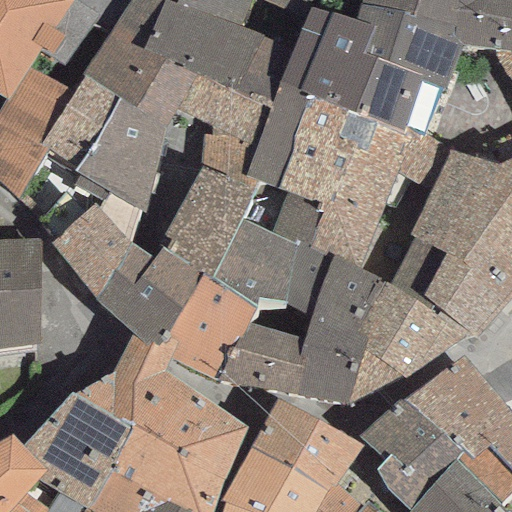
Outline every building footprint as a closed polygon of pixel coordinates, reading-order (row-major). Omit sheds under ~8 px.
[(0,0),(0,96),(6,100),(27,68),(41,47),(52,30),(71,0),(70,0),(0,0)] [(311,8),(313,0),(175,0),(174,4),(163,1),(162,0),(132,0),(81,74),(135,107),(164,60),(271,105),(281,80),(311,8)] [(493,49),(511,51),(511,0),(361,0),(361,1),(453,28),(463,46),(493,49)] [(405,128),(422,136),(438,89),(444,91),(463,46),(453,28),(361,1),(354,21),(311,8),(281,80),(402,135),(405,128)] [(51,54),(62,37),(52,30),(41,47),(51,54)] [(387,286),(468,335),(477,337),(511,299),(511,51),(493,49),(495,57),(511,85),(511,159),(501,164),(450,152),(428,194),(409,236),(413,237),(387,286)] [(140,209),(143,211),(167,126),(180,113),(210,127),(253,147),(271,105),(164,60),(135,107),(81,74),(74,94),(37,146),(45,150),(74,173),(109,192),(140,209)] [(6,100),(0,109),(0,184),(16,200),(45,150),(37,146),(74,94),(27,68),(6,100)] [(428,194),(450,152),(422,136),(405,128),(402,135),(281,80),(271,105),(253,147),(244,174),(260,182),(321,208),(311,247),(329,256),(360,269),(396,174),(428,194)] [(169,241),(164,250),(201,275),(211,282),(260,182),(244,174),(253,147),(210,127),(211,135),(200,135),(199,166),(162,236),(169,241)] [(260,182),(211,282),(253,309),(247,321),(300,339),(329,256),(311,247),(321,208),(260,182)] [(128,244),(140,209),(109,192),(96,209),(93,203),(48,244),(94,298),(128,244)] [(0,348),(38,344),(39,239),(0,240),(0,348)] [(165,332),(201,275),(164,250),(161,248),(152,261),(128,244),(94,298),(131,335),(145,348),(151,342),(156,347),(164,335),(165,332)] [(380,282),(381,278),(360,269),(329,256),(300,339),(247,321),(215,382),(347,405),(380,282)] [(168,358),(215,382),(247,321),(253,309),(211,282),(201,275),(165,332),(164,335),(176,344),(168,358)] [(404,380),(468,335),(387,286),(380,282),(347,405),(399,376),(404,380)] [(111,374),(72,396),(130,430),(112,474),(167,501),(186,511),(211,511),(220,480),(247,427),(163,373),(165,366),(168,358),(176,344),(165,332),(156,347),(151,342),(145,348),(131,335),(122,348),(111,374)] [(499,504),(511,491),(511,417),(504,406),(461,356),(400,399),(461,452),(455,460),(499,504)] [(143,511),(167,501),(112,474),(130,430),(72,396),(68,393),(21,446),(45,471),(36,480),(93,511),(143,511)] [(400,399),(357,437),(383,461),(375,470),(386,490),(409,511),(408,511),(506,511),(499,504),(455,460),(461,452),(400,399)] [(276,400),(249,447),(326,492),(329,488),(335,486),(361,445),(276,400)] [(0,440),(0,511),(6,511),(25,493),(36,480),(45,471),(21,446),(11,434),(0,440)] [(314,511),(326,492),(249,447),(219,502),(224,503),(221,511),(314,511)] [(375,511),(366,503),(361,508),(335,486),(329,488),(326,492),(314,511),(375,511)] [(45,511),(47,510),(25,493),(6,511),(45,511)] [(186,511),(167,501),(143,511),(186,511)]
